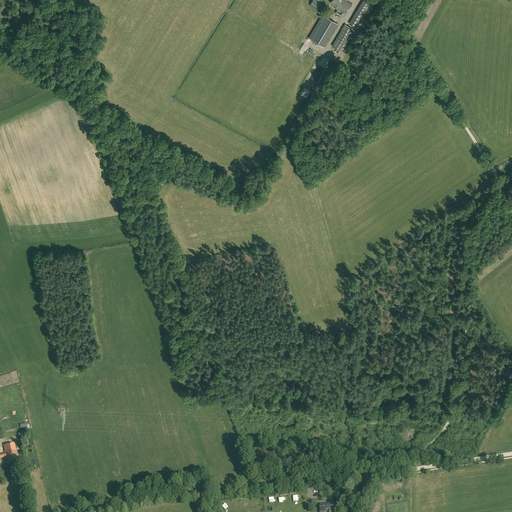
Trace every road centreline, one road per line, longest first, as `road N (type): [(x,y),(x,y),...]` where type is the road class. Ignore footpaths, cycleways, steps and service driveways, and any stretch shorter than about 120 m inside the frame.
road 1 (track): [(385,0),(497,178),(471,224),(455,409),(399,470)]
road 2 (unclassified): [(81,511),(182,489),(399,470)]
